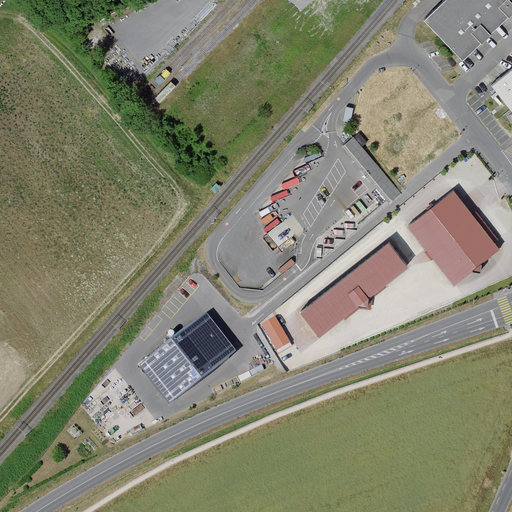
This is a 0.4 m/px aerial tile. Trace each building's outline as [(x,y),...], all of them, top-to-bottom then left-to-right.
[(511,17),(511,0),(449,0),(428,21),(466,61),(511,17)] [(511,72),(494,87),(511,110),(511,72)] [(375,183),(385,175),(354,136),(343,145),(375,183)] [(501,254),(452,192),(406,228),(456,290),(501,254)] [(268,230),(274,244),(290,237),(284,223),(268,230)] [(407,266),(388,242),(300,311),(320,335),(407,266)] [(207,317),(140,367),(168,405),(236,355),(207,317)] [(277,318),(263,327),(279,354),(293,345),(277,318)]
